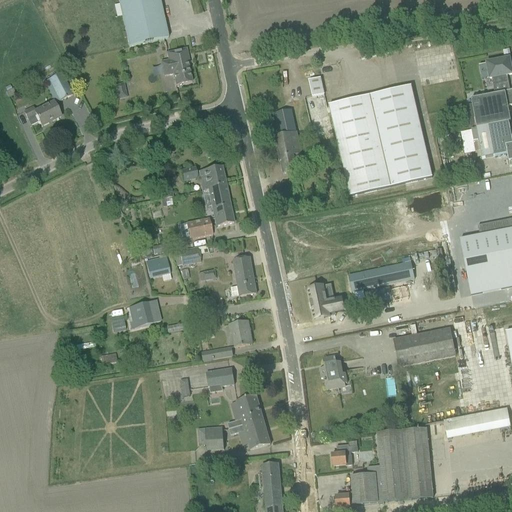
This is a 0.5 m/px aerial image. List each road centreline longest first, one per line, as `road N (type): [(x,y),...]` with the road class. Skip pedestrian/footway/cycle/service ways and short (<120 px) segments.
road 1 (residential): [(306,511),(285,325),(237,107)]
road 2 (unclassified): [(0,193),(142,130),(237,107)]
